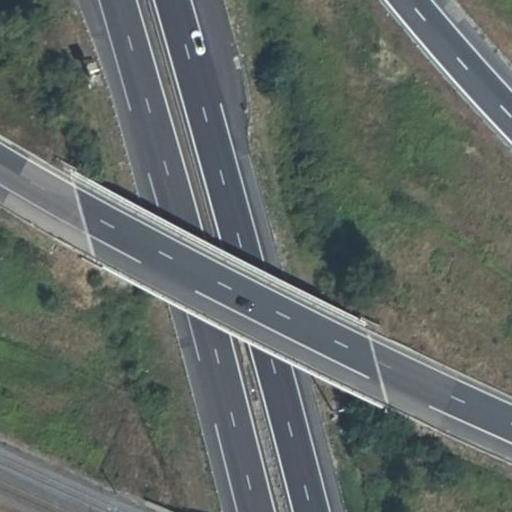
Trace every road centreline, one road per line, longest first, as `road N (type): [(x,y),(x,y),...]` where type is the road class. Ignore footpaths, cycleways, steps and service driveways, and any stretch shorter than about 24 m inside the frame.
road 1 (motorway): [(0,164),(271,311),(511,424)]
road 2 (motorway): [(116,0),(257,511)]
road 3 (motorway): [(312,511),(174,0)]
road 4 (motorway): [(511,115),(409,0)]
